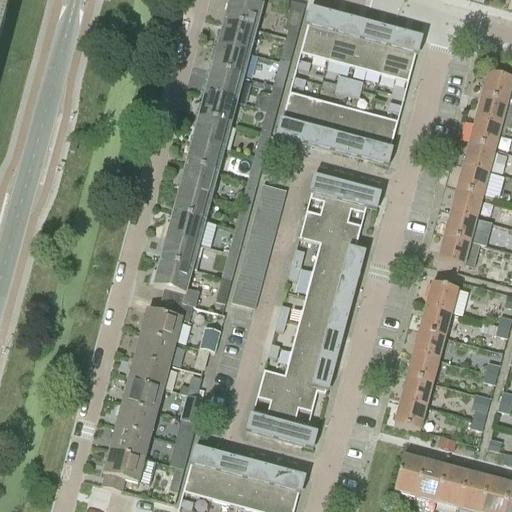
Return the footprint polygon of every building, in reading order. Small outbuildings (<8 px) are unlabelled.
[(232,0),(228,0),(222,24),(255,33),(262,8),(232,0)] [(295,44),(297,36),(304,7),(291,4),(284,32),(287,33),(285,41),(295,44)] [(326,63),(338,20),(310,13),(299,56),(326,63)] [(353,70),(364,28),(338,20),(326,63),(353,70)] [(222,24),(216,48),(249,57),(255,33),(222,24)] [(380,77),(391,35),(364,28),(353,70),(380,77)] [(391,35),(380,77),(407,85),(419,42),(391,35)] [(278,65),(288,68),(295,44),(285,41),(278,65)] [(216,48),(209,72),(242,81),(249,57),(216,48)] [(288,68),(278,65),(272,89),(282,92),(288,68)] [(307,76),(309,68),(297,65),(295,73),(307,76)] [(236,105),(242,81),(209,72),(203,96),(236,105)] [(511,81),(486,74),(480,98),(506,105),(511,82),(511,81)] [(338,80),(336,88),(347,92),(350,84),(338,80)] [(302,94),(304,85),(293,82),(290,90),(302,94)] [(350,84),(347,92),(359,95),(362,87),(350,84)] [(345,100),(347,92),(336,88),(333,96),(345,100)] [(403,100),(404,97),(405,92),(393,88),(391,97),(403,100)] [(282,92),(272,89),(266,113),(276,116),(282,92)] [(359,95),(347,92),(345,100),(357,103),(359,95)] [(304,144),(316,102),(289,94),(277,137),(304,144)] [(203,96),(196,120),(230,129),(236,105),(203,96)] [(511,122),(511,106),(506,105),(480,98),(473,121),(500,128),(510,131),(511,122)] [(331,152),(343,109),(316,102),(304,144),(331,152)] [(387,114),(399,117),(401,109),(389,105),(387,114)] [(358,159),(370,116),(343,109),(331,152),(358,159)] [(276,116),(266,113),(259,137),(269,139),(276,116)] [(370,116),(358,159),(385,167),(397,124),(370,116)] [(196,120),(190,144),(223,153),(230,129),(196,120)] [(473,121),(467,145),(493,152),(500,128),(473,121)] [(269,139),(259,137),(253,160),(263,163),(269,139)] [(190,144),(184,168),(217,177),(223,153),(190,144)] [(487,175),(493,152),(467,145),(461,168),(487,175)] [(263,163),(253,160),(246,185),(256,187),(263,163)] [(210,201),(217,177),(184,168),(177,192),(210,201)] [(487,175),(461,168),(455,191),(481,198),(487,175)] [(298,243),(318,248),(325,250),(341,189),(314,181),(308,202),(322,205),(319,217),(305,214),(298,243)] [(246,185),(240,209),(250,212),(256,187),(246,185)] [(262,188),(259,200),(282,206),(286,194),(262,188)] [(379,199),(341,189),(325,250),(360,260),(363,251),(355,249),(360,229),(347,225),(350,213),(374,219),(379,199)] [(448,215),(475,222),(481,198),(455,191),(448,215)] [(177,192),(171,216),(204,225),(210,201),(177,192)] [(259,200),(256,212),(279,218),(282,206),(259,200)] [(250,212),(240,209),(234,233),(243,235),(250,212)] [(256,212),(253,224),(276,230),(279,218),(256,212)] [(442,238),(469,245),(475,222),(448,215),(442,238)] [(171,216),(164,240),(198,249),(204,225),(171,216)] [(273,242),(276,230),(253,224),(249,236),(273,242)] [(234,233),(227,257),(237,260),(243,235),(234,233)] [(249,236),(246,248),(270,254),(273,242),(249,236)] [(469,245),(442,238),(436,262),(462,269),(469,245)] [(164,240),(158,264),(191,273),(198,249),(164,240)] [(246,248),(243,259),(267,265),(270,254),(246,248)] [(318,248),(311,276),(353,287),(360,260),(325,250),(318,248)] [(291,269),(299,271),(303,257),(294,254),(291,269)] [(221,281),(231,283),(237,260),(227,257),(221,281)] [(243,259),(240,271),(264,277),(267,265),(243,259)] [(191,273),(158,264),(151,289),(164,292),(161,304),(184,311),(185,308),(194,311),(198,297),(186,294),(191,273)] [(295,286),(299,271),(291,269),(287,283),(295,286)] [(240,271),(237,283),(260,289),(264,277),(240,271)] [(311,276),(304,302),(346,313),(353,287),(311,276)] [(231,283),(221,281),(214,306),(224,308),(231,283)] [(237,283),(234,294),(257,301),(260,289),(237,283)] [(424,309),(450,316),(456,292),(430,285),(424,309)] [(254,313),(257,301),(234,294),(230,306),(254,313)] [(339,339),(346,313),(304,302),(297,327),(339,339)] [(146,313),(140,337),(175,346),(180,326),(187,328),(192,312),(194,313),(194,311),(185,308),(184,311),(161,304),(157,316),(146,313)] [(417,333),(444,339),(450,316),(424,309),(417,333)] [(276,322),(285,324),(288,312),(280,310),(276,322)] [(497,328),(508,332),(510,324),(499,321),(497,328)] [(282,336),(285,324),(276,322),(273,334),(282,336)] [(506,342),(508,332),(497,328),(483,325),(480,336),(506,342)] [(297,327),(290,353),(332,365),(339,339),(297,327)] [(411,356),(437,363),(444,339),(417,333),(411,356)] [(199,353),(207,355),(212,337),(204,335),(199,353)] [(140,337),(134,360),(169,369),(175,346),(140,337)] [(269,348),(266,361),(274,363),(278,351),(269,348)] [(207,355),(199,353),(194,371),(202,373),(207,355)] [(283,379),(290,381),(326,390),(332,365),(290,353),(283,379)] [(405,379),(431,386),(437,363),(411,356),(405,379)] [(134,360),(127,383),(162,392),(169,369),(134,360)] [(484,375),(496,378),(498,371),(486,368),(484,375)] [(246,433),(274,441),(290,381),(283,379),(262,373),(255,401),(268,404),(265,417),(252,413),(246,433)] [(493,390),(496,378),(484,375),(481,387),(493,390)] [(399,403),(425,410),(431,386),(405,379),(399,403)] [(186,399),(195,401),(200,384),(191,381),(186,399)] [(326,390),(290,381),(274,441),(312,451),(318,430),(293,424),(297,412),(310,416),(316,395),(324,397),(326,390)] [(121,407),(156,416),(162,392),(127,383),(121,407)] [(511,400),(501,397),(499,405),(511,408),(511,404),(511,400)] [(186,399),(180,424),(194,428),(201,403),(195,401),(186,399)] [(474,415),(472,422),(483,425),(485,418),(489,403),(474,399),(470,414),(474,415)] [(425,410),(399,403),(392,427),(419,434),(425,410)] [(508,419),(511,408),(499,405),(496,416),(508,419)] [(121,407),(115,429),(150,439),(156,416),(121,407)] [(483,425),(472,422),(469,432),(480,435),(483,425)] [(180,424),(174,445),(188,449),(194,428),(180,424)] [(115,429),(109,453),(144,462),(150,439),(115,429)] [(439,450),(452,454),(455,445),(442,441),(439,450)] [(489,444),(487,453),(498,455),(500,447),(489,444)] [(182,473),(188,449),(174,445),(168,469),(182,473)] [(466,448),(463,457),(471,459),(473,450),(466,448)] [(122,493),(125,482),(137,486),(144,462),(109,453),(103,476),(105,477),(102,488),(122,493)] [(208,503),(220,460),(192,453),(181,495),(208,503)] [(511,459),(505,457),(502,467),(511,470),(511,459)] [(415,501),(416,497),(424,465),(402,459),(393,495),(415,501)] [(235,510),(247,467),(220,460),(208,503),(235,510)] [(424,465),(416,497),(415,501),(436,506),(445,470),(424,465)] [(247,467),(235,510),(243,511),(263,511),(274,475),(247,467)] [(467,476),(445,470),(436,506),(457,511),(467,476)] [(182,474),(174,472),(168,494),(176,496),(182,474)] [(274,475),(263,511),(292,511),(301,482),(274,475)] [(479,511),(488,482),(467,476),(457,511),(458,511),(479,511)] [(509,487),(488,482),(479,511),(502,511),(507,495),(509,487)] [(511,511),(511,487),(509,487),(507,495),(502,511),(511,511)] [(181,511),(190,511),(192,506),(179,502),(177,511),(181,511)]
